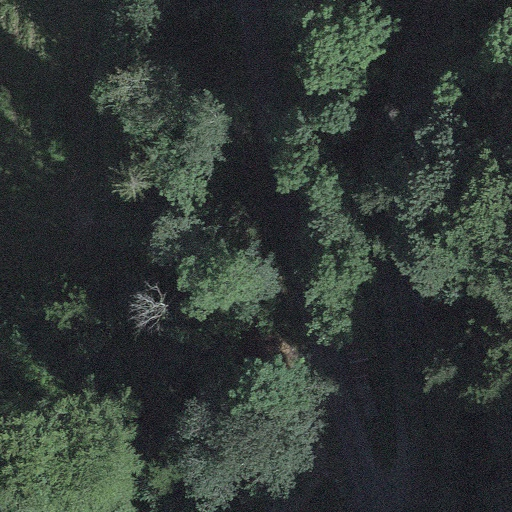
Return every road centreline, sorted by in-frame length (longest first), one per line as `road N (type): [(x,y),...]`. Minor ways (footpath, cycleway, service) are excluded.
road 1 (unclassified): [(364,511),(247,0)]
road 2 (track): [(368,511),(457,0)]
